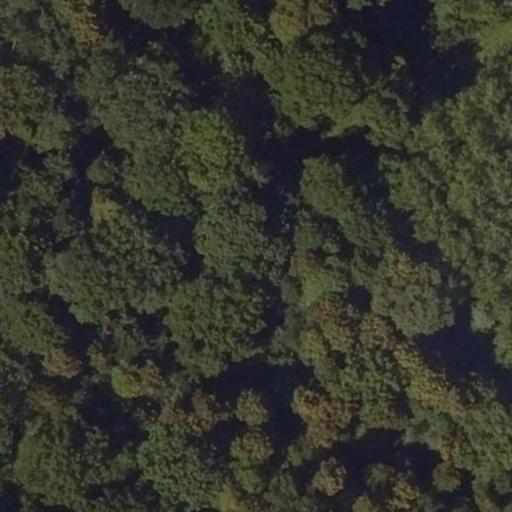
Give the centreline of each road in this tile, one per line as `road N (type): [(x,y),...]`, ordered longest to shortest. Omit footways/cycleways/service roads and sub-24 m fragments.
road 1 (track): [(511,43),(0,376)]
road 2 (track): [(273,0),(511,369)]
